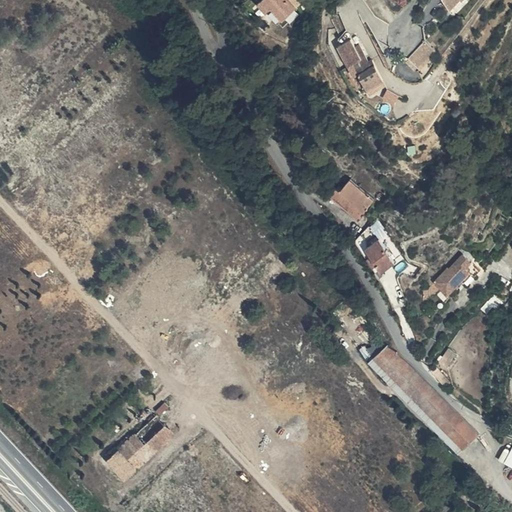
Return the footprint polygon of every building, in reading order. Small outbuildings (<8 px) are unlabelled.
[(267,0),(286,18),(299,5),(294,0),(267,0)] [(402,46),(409,52),(419,42),(422,44),(428,38),(418,29),(402,46)] [(349,38),(344,31),(337,35),(333,37),(344,56),(348,54),(352,60),(363,80),(378,71),(374,64),(380,60),(373,48),(366,51),(369,56),(365,58),(362,54),(359,48),(355,50),(352,44),(355,42),(352,37),(349,38)] [(419,42),(409,52),(412,55),(422,44),(419,42)] [(378,71),(363,80),(365,84),(380,75),(378,71)] [(396,101),(400,94),(388,88),(384,95),(396,101)] [(318,196),(344,221),(362,201),(339,179),(328,189),(326,187),(318,196)] [(366,256),(371,262),(377,269),(388,260),(370,238),(359,247),(366,256)] [(471,253),(462,246),(461,247),(454,261),(443,280),(442,281),(445,284),(452,289),(471,263),(466,259),(471,253)] [(449,263),(439,278),(442,281),(443,280),(454,261),(461,247),(450,263),(449,263)] [(366,266),(371,262),(366,256),(361,259),(366,266)] [(430,294),(435,293),(442,281),(439,278),(435,283),(427,288),(430,294)] [(442,281),(435,293),(437,292),(445,284),(442,281)] [(393,340),(391,342),(389,343),(393,348),(404,353),(400,347),(393,340)] [(393,348),(389,343),(385,346),(396,355),(405,359),(404,353),(393,348)] [(396,355),(385,346),(370,357),(397,389),(403,396),(423,375),(414,364),(407,363),(405,359),(396,355)] [(414,364),(404,353),(405,359),(407,363),(414,364)] [(423,375),(403,396),(409,403),(431,384),(423,375)] [(467,386),(460,383),(456,387),(457,388),(453,392),(460,397),(467,386)] [(431,384),(409,403),(451,454),(473,435),(441,397),(431,385),(431,384)] [(156,415),(119,449),(137,469),(174,435),(156,415)] [(137,469),(119,449),(107,459),(126,480),(137,469)]
